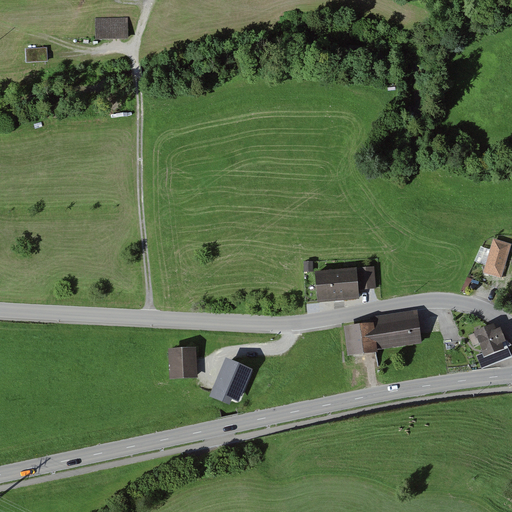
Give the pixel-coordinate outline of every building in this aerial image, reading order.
[(95,18),(95,41),(128,40),(128,18),(95,18)] [(26,65),(49,63),(48,48),(25,50),(26,65)] [(511,245),(493,240),(483,274),(502,279),(511,245)] [(304,263),(304,273),(314,273),(314,262),(304,263)] [(375,268),(314,274),(317,305),(359,300),(359,291),(377,289),(375,268)] [(373,318),(374,324),(418,318),(417,312),(373,318)] [(374,324),(343,328),(348,358),(378,354),(378,351),(422,345),(418,318),(374,324)] [(494,326),(474,334),(483,354),(484,359),(505,350),(503,345),(506,344),(501,330),(497,332),(494,326)] [(484,359),(483,354),(477,357),(482,370),(511,358),(506,344),(503,345),(505,350),(484,359)] [(197,349),(168,351),(170,381),(198,379),(197,349)] [(254,372),(226,359),(209,398),(230,407),(232,402),(239,405),(254,372)]
